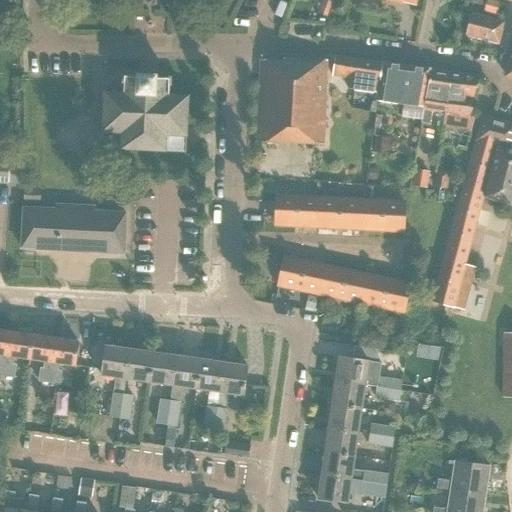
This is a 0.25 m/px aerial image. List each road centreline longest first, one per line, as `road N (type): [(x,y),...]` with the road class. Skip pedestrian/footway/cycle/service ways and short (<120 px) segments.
road 1 (residential): [(278,511),(305,327),(228,306)]
road 2 (residential): [(228,306),(233,45)]
road 3 (residential): [(511,97),(495,71),(376,50),(267,45)]
road 4 (residential): [(233,45),(33,44),(35,0)]
road 5 (residential): [(228,306),(0,300)]
